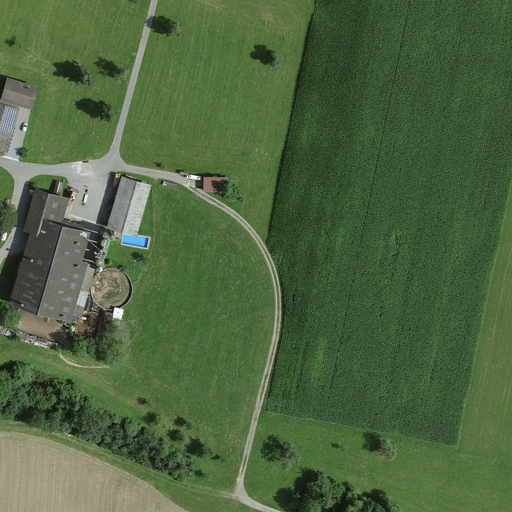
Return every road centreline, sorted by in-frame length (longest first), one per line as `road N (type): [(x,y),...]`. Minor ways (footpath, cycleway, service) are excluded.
road 1 (track): [(111,163),(185,180),(243,222),(271,264),(278,321),(233,499),(267,511)]
road 2 (track): [(111,163),(154,0)]
